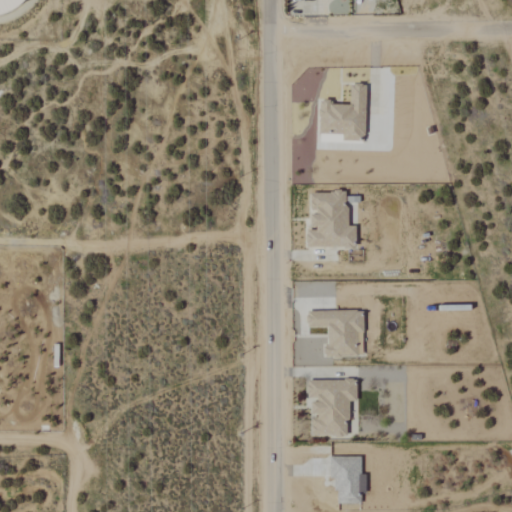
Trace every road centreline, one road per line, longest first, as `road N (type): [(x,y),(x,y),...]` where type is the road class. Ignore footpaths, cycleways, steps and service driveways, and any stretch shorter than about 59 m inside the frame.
road 1 (tertiary): [(272,511),(273,0)]
road 2 (track): [(0,239),(273,238)]
road 3 (residential): [(274,37),(511,32)]
